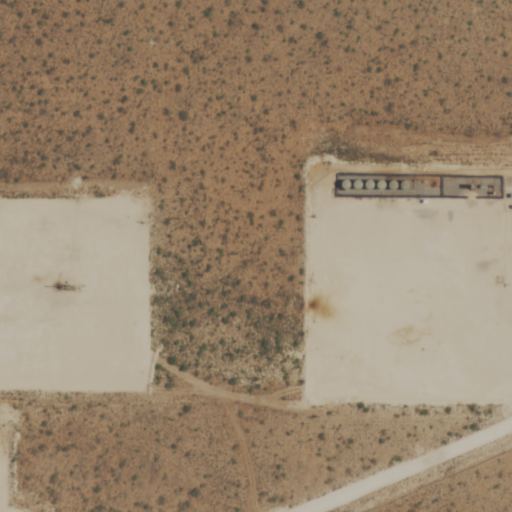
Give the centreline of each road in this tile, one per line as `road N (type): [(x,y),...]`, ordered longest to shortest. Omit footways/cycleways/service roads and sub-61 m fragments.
road 1 (residential): [(299,511),(511,416)]
road 2 (residential): [(0,372),(130,380)]
